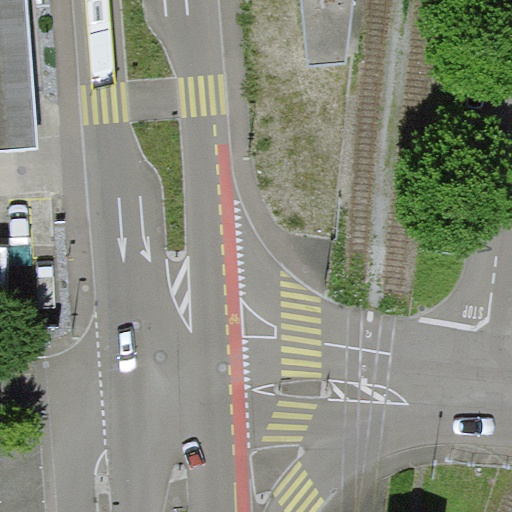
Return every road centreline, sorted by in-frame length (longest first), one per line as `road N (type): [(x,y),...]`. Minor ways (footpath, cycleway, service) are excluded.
road 1 (primary): [(96,0),(134,385)]
road 2 (primary): [(212,383),(184,0)]
road 3 (unclassified): [(411,384),(212,383)]
road 4 (unclassified): [(283,511),(323,460),(411,384)]
road 5 (unclassified): [(134,385),(80,475),(77,511)]
road 6 (primary): [(218,511),(212,383)]
road 7 (primary): [(134,385),(139,511)]
